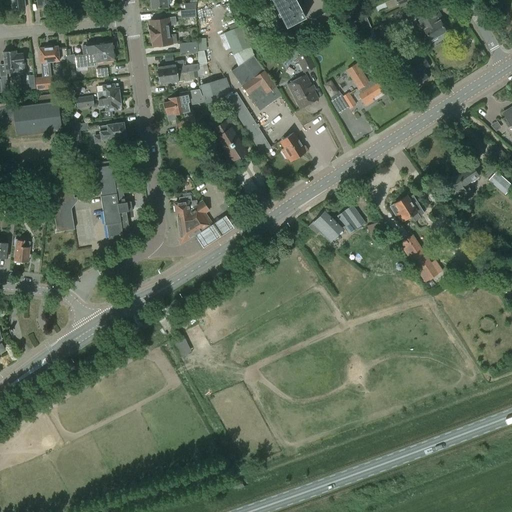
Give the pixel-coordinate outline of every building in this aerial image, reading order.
[(10,0),(11,10),(24,9),(23,0),(10,0)] [(149,0),(150,9),(168,7),(166,0),(149,0)] [(272,0),(287,28),(306,18),(302,12),(300,13),(292,0),(272,0)] [(184,4),(185,11),(195,10),(196,10),(196,2),(184,4)] [(339,6),(334,9),(339,20),(345,17),(339,6)] [(334,9),(328,11),(334,22),(339,20),(334,9)] [(405,15),(408,21),(419,16),(416,9),(405,15)] [(195,10),(185,11),(180,11),(181,18),(196,17),(195,10)] [(418,20),(423,29),(423,30),(429,41),(446,31),(441,22),(443,21),(437,10),(418,20)] [(328,11),(323,14),(329,25),(334,22),(328,11)] [(323,14),(318,17),(324,28),(329,25),(323,14)] [(148,25),(149,33),(169,31),(168,25),(176,24),(175,17),(161,19),(160,18),(157,18),(156,20),(149,21),(149,25),(148,25)] [(318,17),(313,19),(318,31),(324,28),(318,17)] [(350,22),(353,28),(364,24),(361,17),(350,22)] [(318,31),(313,19),(307,22),(313,33),(318,31)] [(336,25),(339,31),(347,28),(343,21),(336,25)] [(373,30),(367,32),(358,36),(363,48),(378,42),(373,30)] [(169,31),(149,33),(151,43),(152,43),(152,47),(177,43),(176,34),(169,35),(169,31)] [(82,46),(83,55),(78,56),(79,65),(89,64),(89,62),(95,61),(95,62),(114,60),(112,42),(93,45),(93,42),(86,43),(87,45),(82,46)] [(180,54),(198,52),(197,42),(179,43),(180,54)] [(295,58),(303,73),(316,66),(311,55),(306,58),(297,42),(285,48),(291,60),(295,58)] [(38,49),(40,63),(58,62),(57,47),(38,49)] [(3,52),(4,65),(5,73),(12,73),(12,72),(12,68),(17,67),(17,65),(24,64),(22,53),(16,54),(16,51),(3,52)] [(198,52),(197,64),(198,70),(198,71),(198,77),(207,76),(205,66),(207,66),(204,51),(198,52)] [(75,56),(75,54),(67,55),(69,64),(76,63),(75,56)] [(263,69),(253,55),(231,71),(240,85),(263,69)] [(422,69),(428,66),(422,56),(401,69),(413,87),(427,77),(422,69)] [(157,67),(158,75),(188,72),(198,71),(198,70),(197,64),(184,66),(183,60),(174,61),(175,64),(157,67)] [(361,92),(358,94),(365,105),(372,101),(371,98),(389,87),(380,73),(367,81),(361,72),(362,71),(357,64),(347,70),(358,89),(359,88),(361,92)] [(108,77),(107,68),(96,69),(97,78),(108,77)] [(263,69),(240,85),(245,92),(243,93),(247,100),(250,98),(255,105),(264,99),(266,102),(270,99),(268,95),(269,95),(267,93),(276,87),(263,69)] [(188,72),(158,75),(160,84),(178,82),(178,81),(189,80),(188,72)] [(286,84),(299,109),(318,99),(305,74),(286,84)] [(0,77),(2,93),(8,92),(7,76),(0,77)] [(35,79),(36,92),(52,90),(50,77),(35,79)] [(199,85),(203,96),(204,103),(207,111),(229,94),(231,93),(226,77),(199,85)] [(103,92),(97,92),(99,106),(105,105),(106,111),(121,109),(118,88),(115,89),(114,84),(102,86),(103,92)] [(204,103),(203,96),(202,97),(199,90),(181,92),(182,96),(169,99),(169,102),(164,104),(165,113),(166,112),(167,116),(168,121),(176,120),(175,115),(183,113),(189,111),(188,104),(191,103),(191,105),(204,103)] [(341,97),(342,96),(338,91),(330,96),(333,102),(341,97)] [(226,98),(261,153),(271,147),(236,92),(226,98)] [(341,97),(349,109),(356,105),(348,92),(342,96),(341,97)] [(0,104),(0,124),(15,122),(17,135),(61,129),(57,102),(56,102),(55,94),(39,96),(40,105),(21,107),(20,101),(0,104)] [(92,96),(86,97),(87,107),(94,106),(92,96)] [(87,107),(86,97),(75,98),(76,102),(77,108),(87,107)] [(511,109),(509,108),(504,112),(503,115),(511,129),(511,109)] [(176,123),(179,132),(197,126),(193,117),(176,123)] [(227,152),(226,153),(226,154),(228,154),(232,161),(246,152),(241,145),(242,144),(242,143),(240,144),(235,136),(237,135),(236,134),(235,135),(230,128),(232,127),(227,119),(210,131),(215,138),(217,137),(221,143),(220,144),(221,146),(222,145),(227,152)] [(94,136),(95,144),(101,143),(101,139),(107,138),(124,136),(124,134),(125,133),(125,130),(123,129),(122,122),(107,124),(107,125),(99,126),(100,135),(94,136)] [(72,125),(73,132),(88,130),(87,123),(72,125)] [(280,150),(286,159),(288,158),(290,162),(307,151),(304,146),(302,147),(293,133),(279,141),(284,148),(280,150)] [(100,196),(105,225),(106,224),(108,239),(123,236),(122,231),(129,230),(126,211),(133,210),(131,201),(125,202),(122,184),(120,170),(113,171),(112,165),(111,165),(110,161),(98,163),(98,167),(97,167),(101,196),(100,196)] [(480,173),(486,178),(497,166),(491,161),(480,173)] [(466,184),(479,175),(472,164),(445,181),(449,188),(452,186),(455,191),(456,190),(466,200),(475,192),(466,184)] [(511,186),(495,172),(488,180),(496,187),(504,194),(511,186)] [(243,182),(248,193),(256,189),(251,179),(243,182)] [(50,189),(58,232),(76,229),(71,204),(74,200),(79,200),(78,196),(75,197),(73,185),(50,189)] [(399,213),(397,214),(402,222),(411,216),(414,222),(420,218),(417,212),(418,211),(415,206),(419,204),(413,195),(408,198),(406,196),(394,205),(399,213)] [(200,231),(209,225),(208,224),(211,222),(205,213),(208,210),(202,201),(197,204),(196,200),(191,201),(190,196),(179,198),(180,203),(174,203),(180,239),(181,238),(184,240),(184,241),(194,235),(200,231)] [(338,217),(332,221),(324,212),(315,222),(314,221),(313,222),(313,221),(308,226),(317,234),(319,232),(323,236),(325,234),(331,240),(331,241),(334,244),(340,238),(336,234),(341,229),(340,229),(345,226),(349,232),(363,222),(352,206),(338,216),(338,217)] [(8,222),(15,223),(16,211),(9,210),(8,222)] [(231,228),(223,216),(200,231),(194,235),(202,247),(231,228)] [(386,228),(383,224),(376,225),(376,222),(368,224),(367,222),(365,225),(368,230),(368,236),(387,235),(386,228)] [(453,227),(448,231),(454,241),(459,237),(453,227)] [(434,260),(430,262),(412,235),(401,242),(423,275),(438,275),(442,272),(434,260)] [(0,257),(6,258),(8,243),(7,243),(8,239),(0,237),(0,257)] [(29,247),(29,241),(17,240),(14,261),(15,261),(16,263),(19,263),(21,262),(28,263),(29,247)] [(462,275),(465,274),(467,281),(481,277),(475,258),(458,263),(462,275)] [(173,341),(181,358),(191,353),(183,336),(173,341)]
